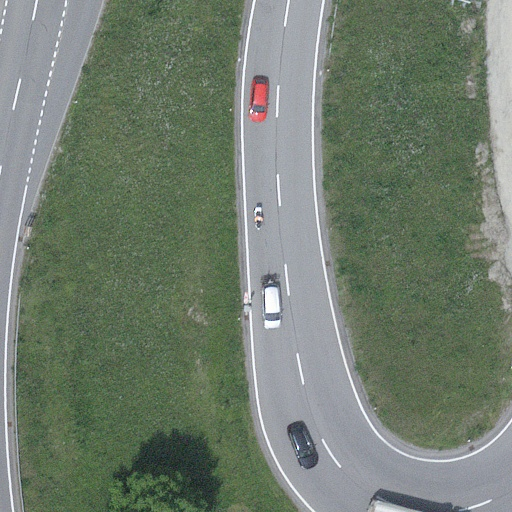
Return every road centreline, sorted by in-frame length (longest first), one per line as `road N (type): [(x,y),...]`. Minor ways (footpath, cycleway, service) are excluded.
road 1 (primary): [(288,0),(277,179),(310,411),(323,444),(358,487),(421,511)]
road 2 (primary): [(0,181),(35,0)]
